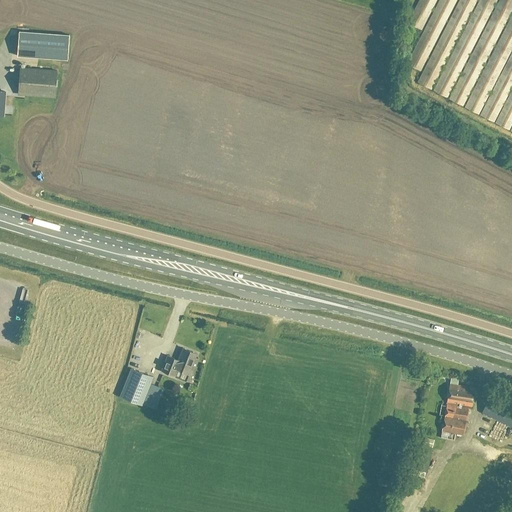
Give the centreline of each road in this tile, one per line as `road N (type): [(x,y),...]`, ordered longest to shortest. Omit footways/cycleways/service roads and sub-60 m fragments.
road 1 (unclassified): [(0,187),(51,209),(511,335)]
road 2 (primary): [(0,216),(511,354)]
road 3 (unclassified): [(511,375),(374,334),(144,287),(0,247)]
